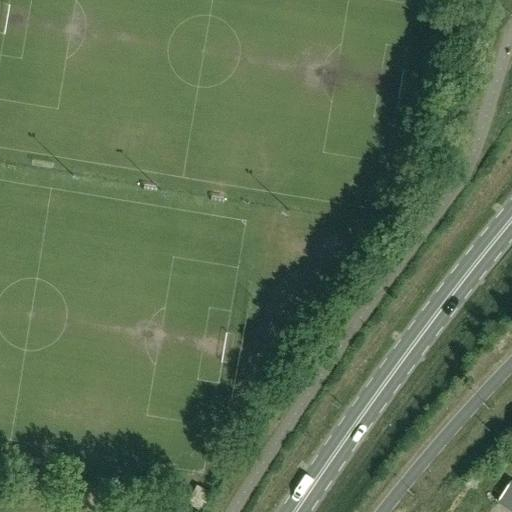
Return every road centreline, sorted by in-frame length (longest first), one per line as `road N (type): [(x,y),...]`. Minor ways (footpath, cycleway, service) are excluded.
road 1 (primary): [(295,511),(511,221)]
road 2 (primary): [(381,511),(511,362)]
